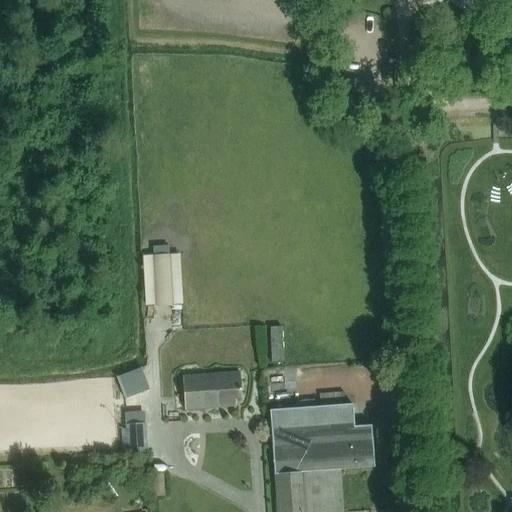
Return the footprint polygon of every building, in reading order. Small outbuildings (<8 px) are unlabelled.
[(181,303),(179,254),(169,254),(169,246),(153,247),(153,255),(143,256),(146,304),(181,303)] [(271,349),(272,363),(283,362),(282,328),(271,328),(271,349)] [(126,395),(151,387),(144,365),(119,373),(126,395)] [(235,399),(242,398),(240,372),(184,377),(186,410),(236,406),(235,399)] [(270,412),(277,511),(342,511),(340,471),(376,468),(374,427),(356,428),(355,406),(349,407),(348,392),(323,394),(324,408),(270,412)] [(146,451),(145,423),(125,424),(125,435),(120,435),(120,445),(126,445),(127,452),(146,451)] [(384,464),(384,477),(395,476),(394,463),(389,464),(384,464)]
